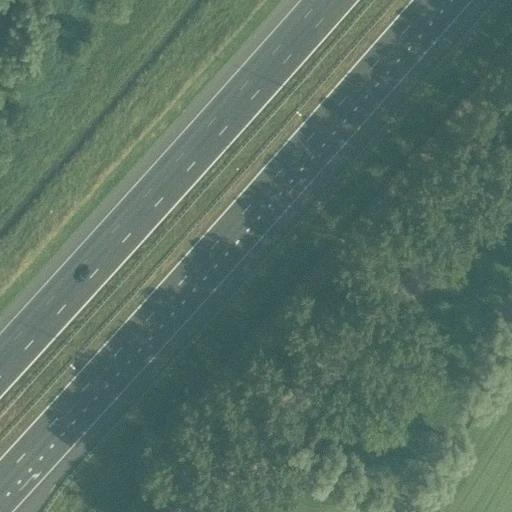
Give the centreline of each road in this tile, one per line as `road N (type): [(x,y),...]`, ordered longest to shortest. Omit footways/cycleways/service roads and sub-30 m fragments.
road 1 (motorway): [(0,487),(438,0)]
road 2 (motorway): [(328,0),(0,363)]
road 3 (tertiary): [(179,511),(511,180)]
